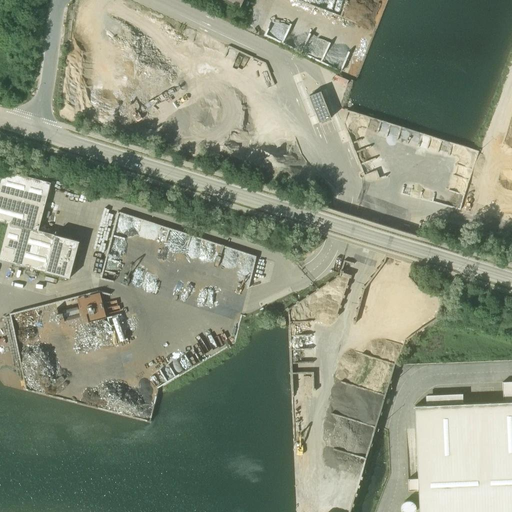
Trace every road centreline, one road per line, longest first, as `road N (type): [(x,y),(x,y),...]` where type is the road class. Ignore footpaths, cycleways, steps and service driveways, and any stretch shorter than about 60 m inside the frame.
road 1 (tertiary): [(511,280),(35,131)]
road 2 (unclassified): [(304,275),(329,258),(345,192),(293,115),(281,71),(266,47),(146,0)]
road 3 (unknown): [(354,194),(334,105),(306,70),(273,58)]
road 4 (unclassified): [(35,131),(56,0)]
